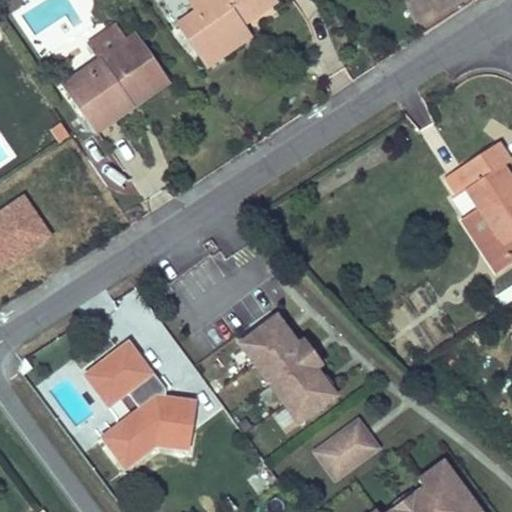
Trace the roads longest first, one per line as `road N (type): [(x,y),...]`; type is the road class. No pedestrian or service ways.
road 1 (residential): [(0,351),(499,17)]
road 2 (residential): [(0,386),(93,511)]
